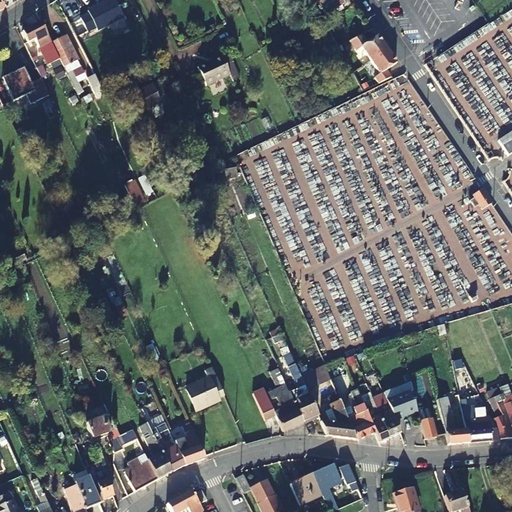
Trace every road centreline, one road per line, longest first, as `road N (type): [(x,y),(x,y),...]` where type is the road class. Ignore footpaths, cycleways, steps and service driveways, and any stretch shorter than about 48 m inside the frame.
road 1 (residential): [(511,220),(361,0)]
road 2 (residential): [(209,470),(251,453),(312,447),(371,454)]
road 3 (residential): [(371,454),(511,450)]
